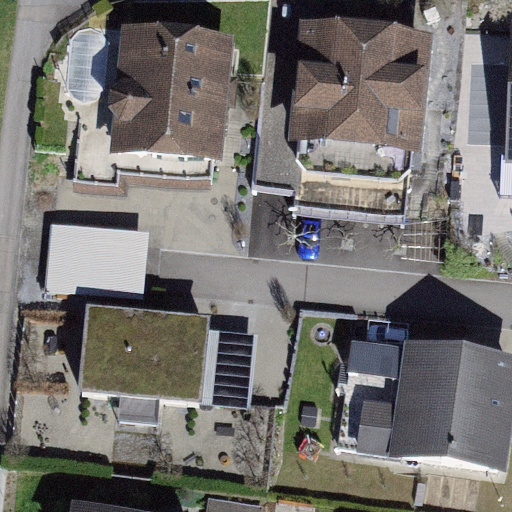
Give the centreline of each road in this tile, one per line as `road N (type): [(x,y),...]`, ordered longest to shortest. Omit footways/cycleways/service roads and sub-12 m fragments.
road 1 (residential): [(511,317),(471,302),(172,274)]
road 2 (residential): [(0,234),(25,0)]
